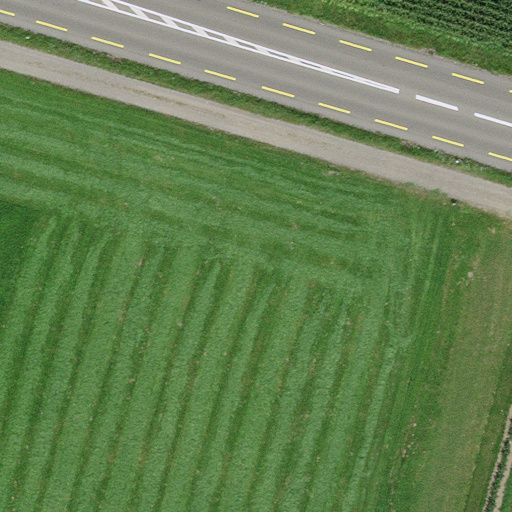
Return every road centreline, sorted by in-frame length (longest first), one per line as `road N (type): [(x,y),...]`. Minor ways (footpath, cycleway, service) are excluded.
road 1 (track): [(511,204),(0,55)]
road 2 (secondary): [(93,0),(511,123)]
